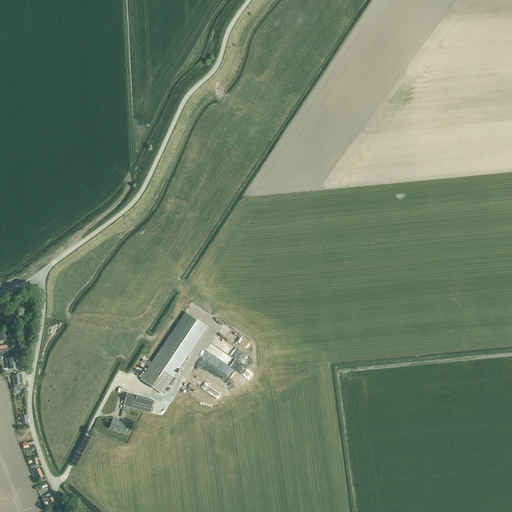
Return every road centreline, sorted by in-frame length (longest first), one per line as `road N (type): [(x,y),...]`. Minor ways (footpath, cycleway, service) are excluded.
road 1 (tertiary): [(38,275),(132,204),(184,100),(214,69),(249,0)]
road 2 (tertiary): [(64,511),(30,419),(44,294),(38,275)]
